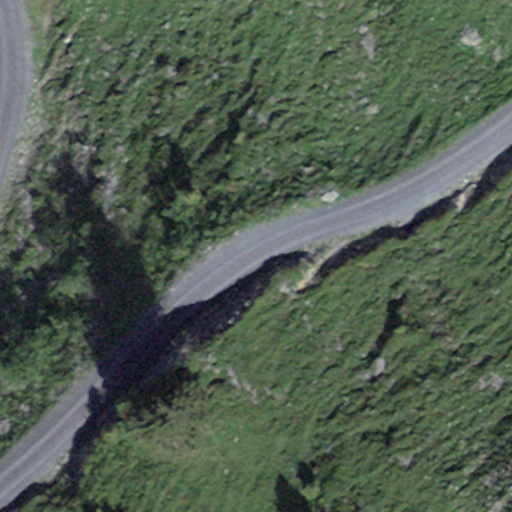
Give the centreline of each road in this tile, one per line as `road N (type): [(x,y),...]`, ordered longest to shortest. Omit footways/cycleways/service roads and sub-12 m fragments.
road 1 (track): [(0,483),(42,450),(141,342),(222,274),(277,240),(414,189),(511,128)]
road 2 (track): [(3,0),(16,89),(0,157)]
